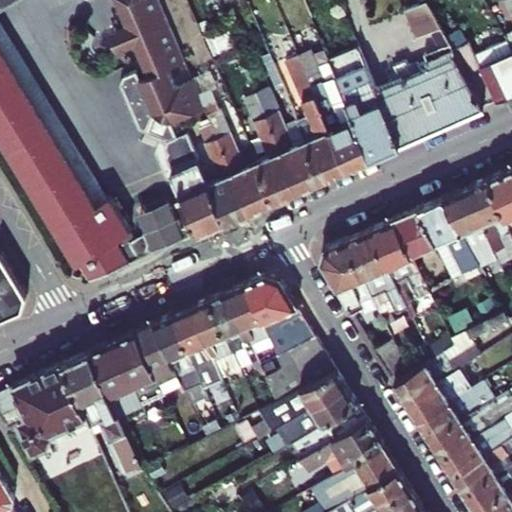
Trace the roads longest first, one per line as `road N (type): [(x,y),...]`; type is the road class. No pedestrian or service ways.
road 1 (residential): [(447,511),(277,230)]
road 2 (residential): [(277,230),(511,127)]
road 3 (residential): [(74,319),(277,230)]
road 4 (residential): [(74,319),(0,201)]
